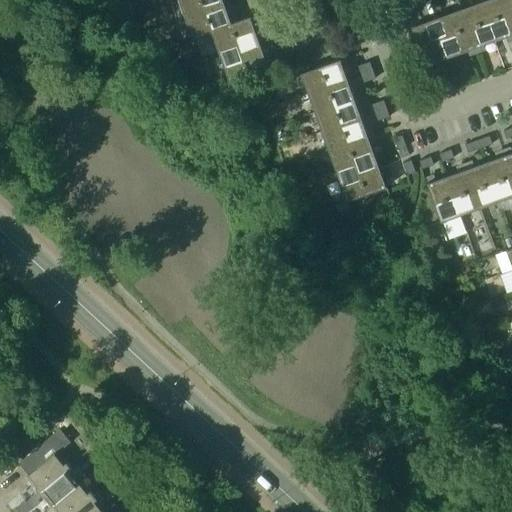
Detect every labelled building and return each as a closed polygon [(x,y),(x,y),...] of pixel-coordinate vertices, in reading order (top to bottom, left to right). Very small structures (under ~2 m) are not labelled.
[(177,0),(184,18),(224,4),(222,0),(177,0)] [(511,39),(511,31),(500,0),(484,0),(480,1),(494,42),(506,38),(507,41),(511,39)] [(511,0),(500,0),(511,31),(511,0)] [(494,42),(480,1),(461,8),(477,52),(485,49),(484,45),(494,42)] [(265,16),(277,12),(274,3),(262,7),(265,16)] [(228,16),(224,4),(184,18),(191,39),(211,33),(210,32),(235,23),(232,15),(228,16)] [(477,52),(461,8),(442,15),(449,35),(437,39),(445,60),(467,51),(468,55),(477,52)] [(449,35),(442,15),(410,26),(425,67),(426,66),(427,70),(435,67),(434,63),(445,60),(437,39),(449,35)] [(250,17),(235,23),(210,32),(211,33),(217,51),(237,44),(241,55),(261,47),(254,26),(257,24),(254,17),(250,18),(250,17)] [(241,55),(237,44),(217,51),(228,82),(269,68),(269,66),(272,65),(269,58),(266,60),(261,47),(241,55)] [(292,52),(291,52),(280,57),(283,65),(295,60),(292,52)] [(340,59),(300,73),(307,93),(347,79),(343,67),(346,66),(344,59),(340,60),(340,59)] [(372,69),(369,61),(357,66),(360,74),(372,69)] [(360,74),(363,82),(375,77),(372,69),(360,74)] [(347,79),(307,93),(314,112),(357,97),(354,89),(351,90),(347,79)] [(357,97),(314,112),(321,131),(361,117),(357,106),(360,105),(357,97)] [(386,108),(383,100),(371,104),(374,113),(386,108)] [(374,113),(377,121),(389,117),(386,108),(374,113)] [(361,117),(321,131),(328,151),(371,135),(368,127),(365,128),(361,117)] [(511,127),(503,130),(507,139),(511,136),(511,127)] [(371,135),(328,151),(335,170),(354,163),(358,173),(378,167),(370,144),(374,143),(371,135)] [(394,138),(398,150),(407,146),(402,135),(394,138)] [(489,135),(477,139),(480,148),(492,144),(489,135)] [(477,139),(465,144),(468,153),(480,148),(477,139)] [(502,151),(511,176),(511,149),(511,147),(502,151)] [(451,149),(438,153),(441,162),(454,158),(451,149)] [(496,157),(484,161),(499,201),(511,196),(511,176),(502,151),(495,153),(496,157)] [(421,170),(434,165),(431,156),(418,161),(421,170)] [(415,172),(412,163),(411,160),(403,163),(407,175),(415,172)] [(472,162),(464,165),(480,208),(499,201),(484,161),(474,165),(472,162)] [(358,173),(354,163),(335,170),(346,201),(386,187),(385,186),(388,185),(386,177),(382,178),(378,167),(358,173)] [(446,175),(461,215),(480,208),(464,165),(456,168),(457,171),(446,175)] [(441,223),(442,222),(461,215),(446,175),(435,179),(434,176),(426,179),(427,182),(426,182),(441,223)] [(351,208),(348,200),(346,201),(336,205),(339,212),(351,208)] [(26,477),(38,491),(39,492),(70,466),(57,451),(70,440),(59,427),(19,461),(30,474),(26,477)] [(82,480),(70,466),(39,492),(38,491),(26,502),(24,499),(15,507),(19,511),(27,511),(39,502),(37,500),(42,496),(51,506),(82,480)] [(51,506),(55,511),(73,511),(94,495),(82,480),(51,506)] [(102,511),(106,509),(94,495),(73,511),(102,511)] [(102,511),(121,511),(114,503),(106,509),(102,511)]
